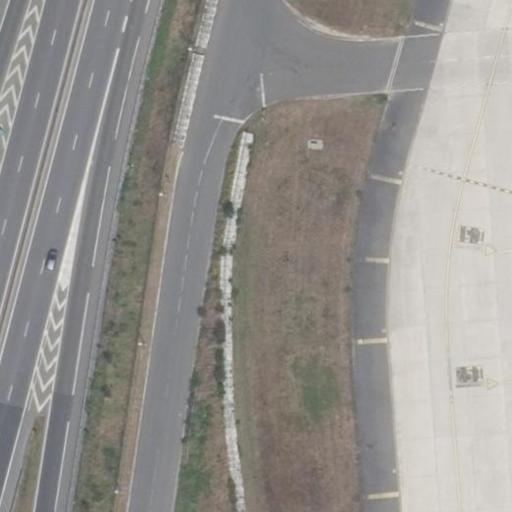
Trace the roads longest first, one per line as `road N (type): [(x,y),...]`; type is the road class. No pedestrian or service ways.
road 1 (primary): [(44,511),(121,69),(104,27)]
road 2 (primary): [(0,437),(104,27)]
road 3 (primary): [(63,0),(0,246)]
